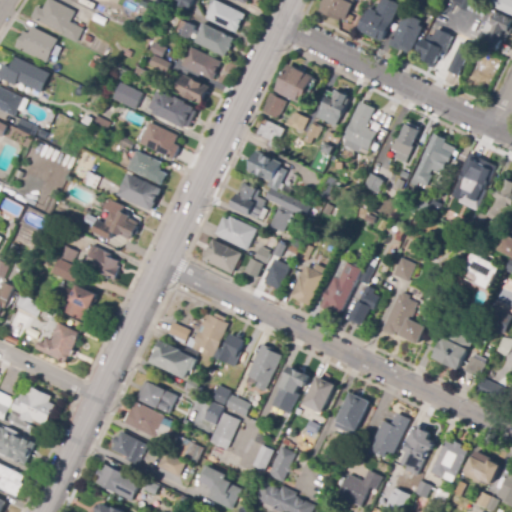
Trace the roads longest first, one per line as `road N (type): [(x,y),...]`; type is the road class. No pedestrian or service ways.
road 1 (tertiary): [(279,25),(40,511)]
road 2 (residential): [(161,263),(511,435)]
road 3 (residential): [(279,25),(511,137)]
